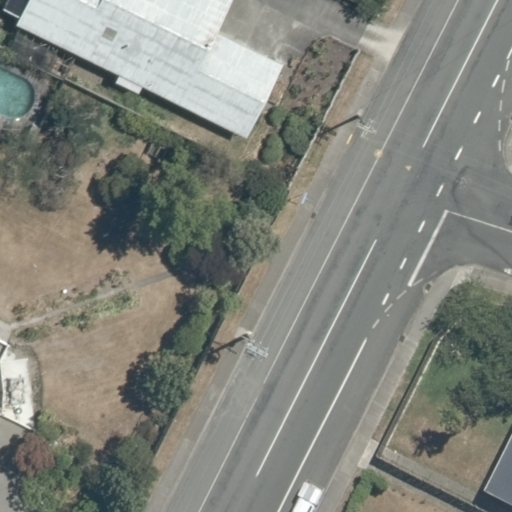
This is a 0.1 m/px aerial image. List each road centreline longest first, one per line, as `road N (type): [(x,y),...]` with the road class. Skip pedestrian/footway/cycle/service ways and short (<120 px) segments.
road 1 (unclassified): [(398,199),(240,511)]
road 2 (unclassified): [(499,0),(398,199)]
